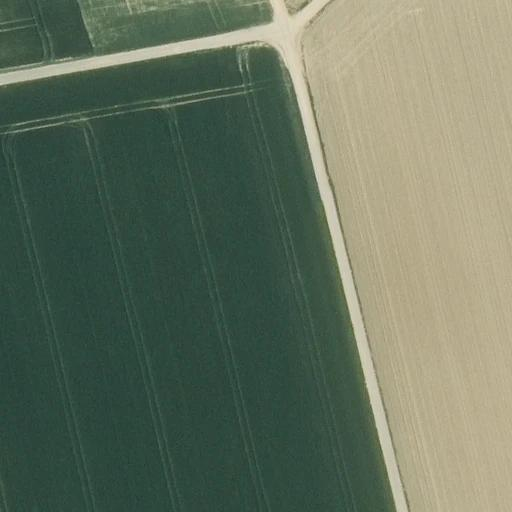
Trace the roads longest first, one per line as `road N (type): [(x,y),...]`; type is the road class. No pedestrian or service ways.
road 1 (track): [(279,0),(401,511)]
road 2 (track): [(321,0),(289,31),(0,81)]
